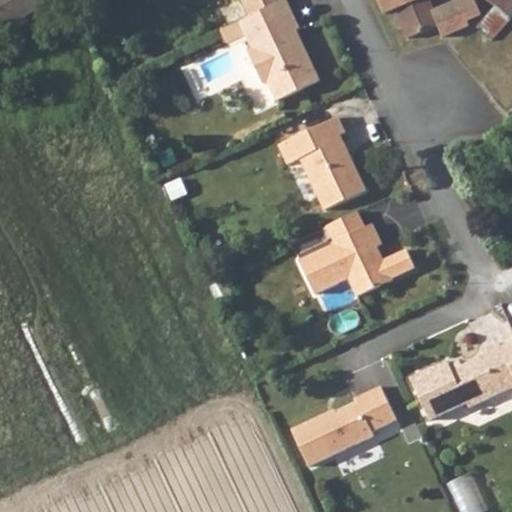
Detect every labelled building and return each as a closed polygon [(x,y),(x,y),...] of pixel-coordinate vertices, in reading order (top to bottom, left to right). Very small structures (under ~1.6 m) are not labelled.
[(0,0),(0,35),(55,0),(0,0)] [(302,29),(286,0),(285,0),(250,17),(248,18),(240,22),(246,36),(253,50),(249,52),(264,83),(270,80),(279,99),(322,79),(299,31),(302,29)] [(240,0),(248,18),(250,17),(285,0),(240,0)] [(442,23),(437,11),(431,0),(385,0),(389,8),(400,4),(412,34),(442,23)] [(447,34),(469,26),(467,22),(480,17),(474,0),(466,0),(437,11),(442,23),(447,34)] [(493,38),(511,18),(511,0),(484,0),(496,10),(480,26),(493,38)] [(228,44),(246,36),(240,22),(222,30),(228,44)] [(469,62),(482,80),(500,69),(491,58),(478,63),(475,59),(471,59),(469,62)] [(289,165),(302,159),(328,208),(367,189),(341,136),(347,131),(339,116),(280,145),(289,165)] [(420,263),(411,246),(389,257),(380,257),(376,248),(386,243),(374,222),(304,262),(320,294),(351,277),(362,296),(420,263)] [(327,309),(358,295),(352,281),(321,295),(327,309)] [(451,356),(415,373),(435,414),(471,397),(474,401),(511,383),(511,361),(501,339),(485,347),(487,351),(457,366),(451,356)] [(331,413),(302,426),(321,468),(384,437),(381,431),(406,420),(387,384),(363,397),(365,403),(334,418),(331,413)] [(450,485),(463,511),(485,511),(491,509),(474,473),(450,485)]
